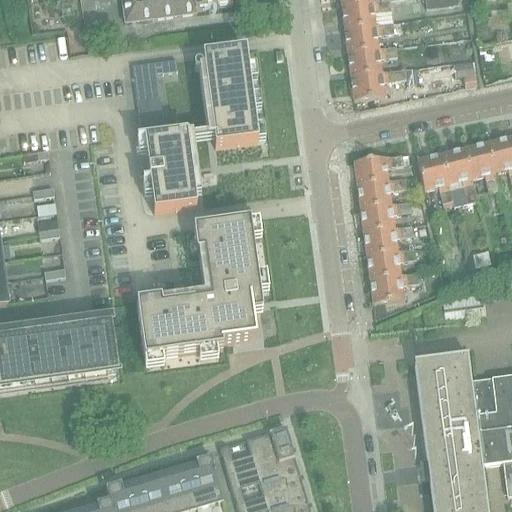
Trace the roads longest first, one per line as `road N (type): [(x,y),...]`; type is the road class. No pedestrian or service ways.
road 1 (residential): [(0,505),(156,441),(304,400),(334,401)]
road 2 (residential): [(343,356),(316,137)]
road 3 (residential): [(316,137),(511,97)]
road 4 (residential): [(316,137),(296,0)]
